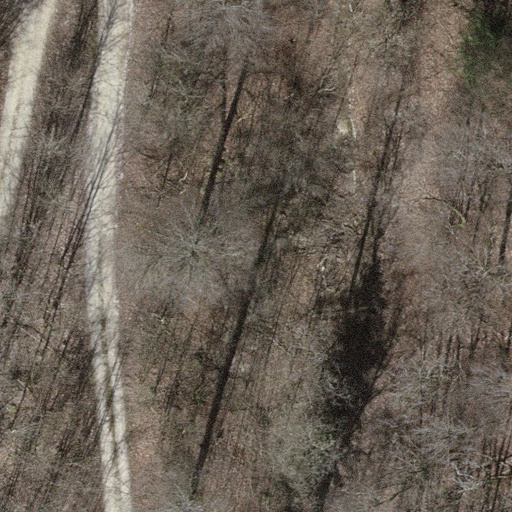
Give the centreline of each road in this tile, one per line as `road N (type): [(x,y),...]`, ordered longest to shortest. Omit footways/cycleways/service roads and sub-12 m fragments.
road 1 (track): [(98,0),(115,511)]
road 2 (track): [(54,0),(0,141)]
